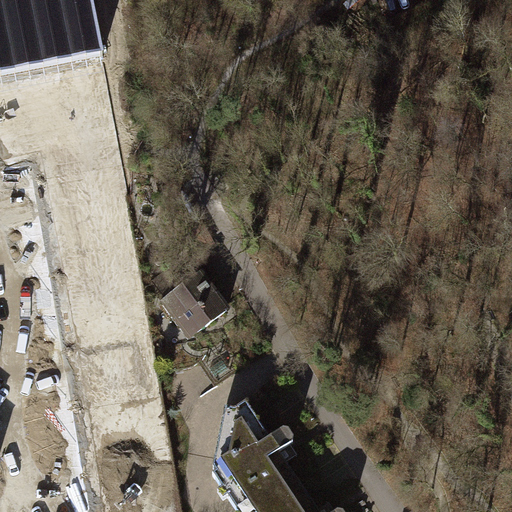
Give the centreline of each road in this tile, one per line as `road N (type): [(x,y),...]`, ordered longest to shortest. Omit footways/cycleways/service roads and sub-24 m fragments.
road 1 (motorway): [(124,511),(87,270),(30,1)]
road 2 (residential): [(191,156),(290,352),(394,511)]
road 3 (motorway): [(0,191),(50,511)]
